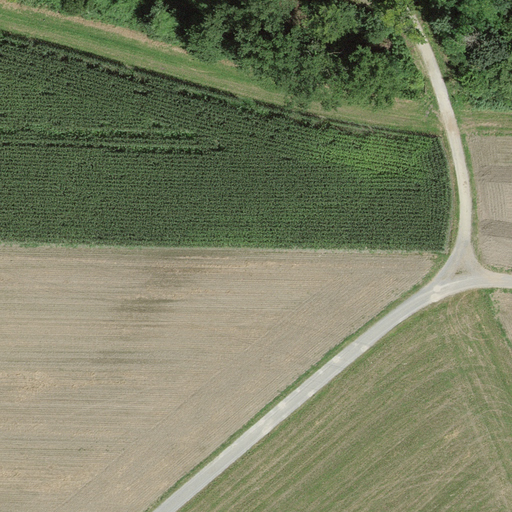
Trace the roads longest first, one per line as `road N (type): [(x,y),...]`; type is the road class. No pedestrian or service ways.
road 1 (track): [(165,511),(409,306),(464,282)]
road 2 (track): [(464,282),(466,196),(432,70),(399,4)]
